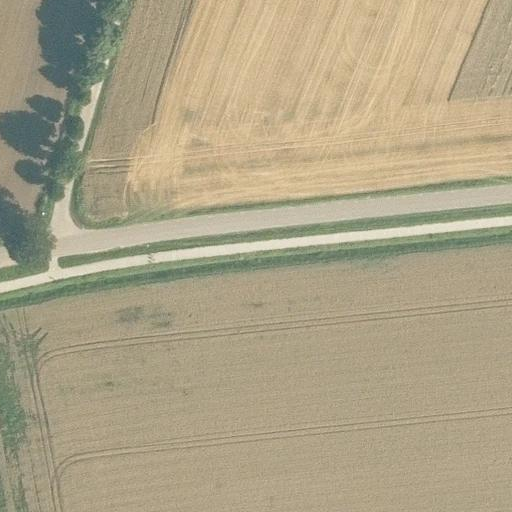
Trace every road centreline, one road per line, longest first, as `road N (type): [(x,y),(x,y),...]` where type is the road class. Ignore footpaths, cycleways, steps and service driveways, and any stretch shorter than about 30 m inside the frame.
road 1 (tertiary): [(58,246),(511,193)]
road 2 (unclassified): [(58,246),(63,198),(117,0)]
